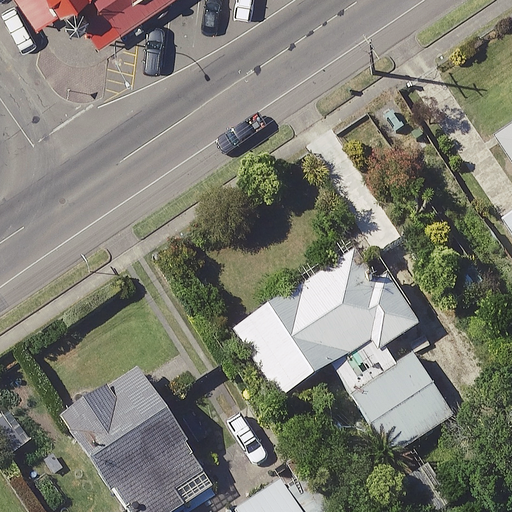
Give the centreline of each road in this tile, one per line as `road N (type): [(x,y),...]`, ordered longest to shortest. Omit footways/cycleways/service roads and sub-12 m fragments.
road 1 (tertiary): [(362,0),(68,200)]
road 2 (residential): [(0,95),(68,200)]
